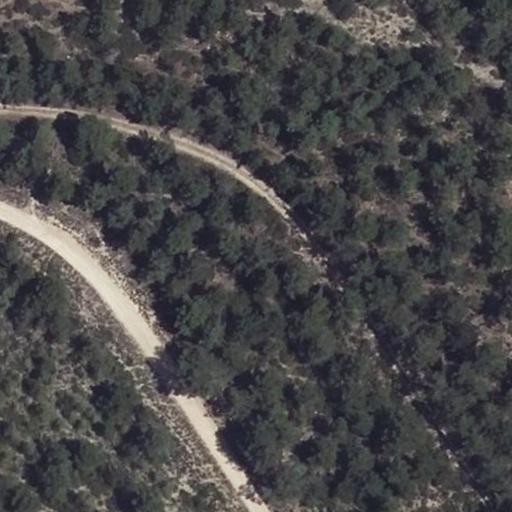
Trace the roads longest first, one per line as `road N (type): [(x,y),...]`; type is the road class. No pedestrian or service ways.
road 1 (track): [(0,103),(100,111),(236,164),(392,349),(490,511)]
road 2 (track): [(282,511),(127,308),(0,218)]
